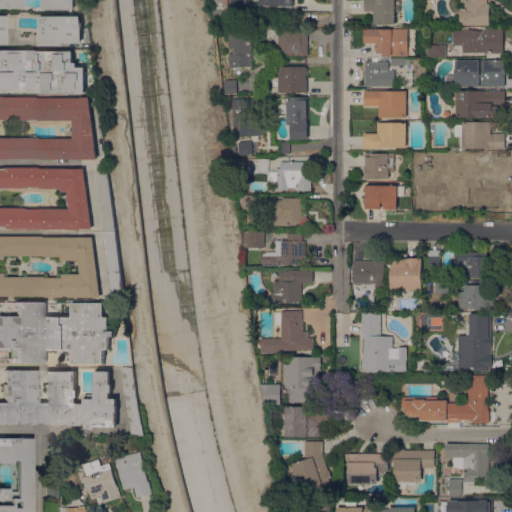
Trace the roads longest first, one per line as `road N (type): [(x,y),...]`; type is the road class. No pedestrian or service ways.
road 1 (residential): [(337,229),(336,0)]
road 2 (residential): [(511,229),(337,229)]
road 3 (residential): [(511,432),(378,426)]
